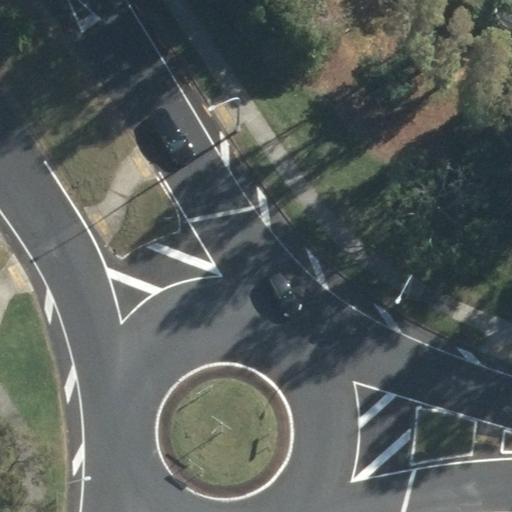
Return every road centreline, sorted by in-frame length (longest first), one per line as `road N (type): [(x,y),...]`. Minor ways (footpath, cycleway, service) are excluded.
road 1 (unclassified): [(86,0),(126,58),(252,304)]
road 2 (unclassified): [(105,370),(40,214),(0,154)]
road 3 (secondary): [(511,483),(309,507)]
road 4 (secondary): [(317,348),(511,403)]
road 5 (secondary): [(105,370),(130,335),(166,310),(209,299),(252,304)]
road 6 (secondary): [(317,348),(336,387),(342,429),(332,471),(309,507)]
road 7 (secondary): [(115,493),(93,433),(105,370)]
